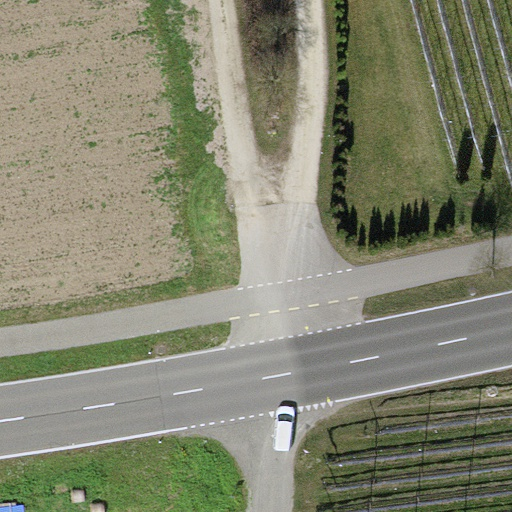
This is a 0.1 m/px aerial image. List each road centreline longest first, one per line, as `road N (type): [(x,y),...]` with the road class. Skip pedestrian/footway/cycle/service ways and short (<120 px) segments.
road 1 (secondary): [(283,373),(0,421)]
road 2 (secondary): [(511,324),(283,373)]
road 3 (track): [(284,212),(246,156),(224,0)]
road 4 (track): [(284,212),(310,124),(309,0)]
road 5 (track): [(283,373),(284,212)]
road 6 (residential): [(283,373),(267,511)]
